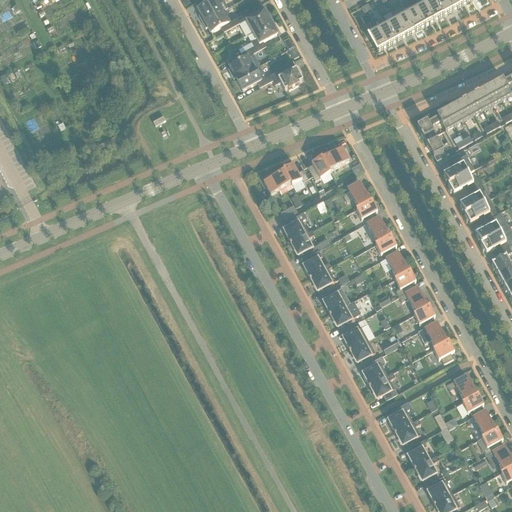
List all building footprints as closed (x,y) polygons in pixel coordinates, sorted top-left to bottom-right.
[(222,0),(205,0),(208,5),(198,11),(201,17),(199,18),(202,24),(223,13),(218,6),(224,3),(222,0)] [(433,0),(425,0),(422,2),(434,23),(443,18),(433,0)] [(445,0),(433,0),(443,18),(453,13),(445,0)] [(445,0),(453,13),(462,8),(458,0),(445,0)] [(424,6),(415,11),(425,28),(434,23),(422,2),(424,6)] [(405,14),(415,33),(425,28),(415,11),(406,16),(405,14)] [(236,21),(239,26),(246,22),(253,34),(273,23),(269,17),(267,18),(264,12),(250,20),(247,15),(236,21)] [(239,26),(236,21),(229,25),(223,13),(202,24),(206,30),(208,29),(211,35),(221,29),(224,34),(239,26)] [(405,14),(395,19),(406,38),(415,33),(405,14)] [(395,19),(386,24),(396,44),(406,38),(395,19)] [(252,50),(254,53),(255,55),(266,49),(263,44),(278,36),(274,30),(276,29),(273,23),(253,34),(257,41),(251,44),(254,49),(252,50)] [(376,27),(375,27),(387,49),(396,44),(386,24),(385,25),(387,27),(378,31),(376,27)] [(375,27),(365,33),(377,54),(387,49),(375,27)] [(289,40),(284,43),(289,52),(294,49),(289,40)] [(254,71),(248,59),(255,55),(254,53),(252,50),(241,56),(244,61),(229,69),(236,81),(254,71)] [(294,50),(289,52),(294,61),(299,58),(294,50)] [(48,55),(43,58),(46,65),(52,62),(48,55)] [(271,84),(273,83),(275,87),(280,85),(285,92),(288,90),(289,92),(298,87),(297,86),(303,82),(300,76),(302,75),(298,69),(286,76),(283,70),(268,79),(271,84)] [(264,75),(258,78),(254,71),(236,81),(243,93),(257,85),(260,90),(271,84),(268,79),(266,80),(264,75)] [(493,87),(502,102),(511,97),(506,87),(511,83),(511,82),(510,78),(493,87)] [(484,92),(493,108),(502,102),(493,87),(484,92)] [(475,97),(483,113),(493,108),(484,92),(475,97)] [(465,102),(474,118),(483,113),(475,97),(465,102)] [(456,107),(464,123),(474,118),(465,102),(456,107)] [(447,112),(455,128),(464,123),(456,107),(447,112)] [(439,123),(445,133),(455,128),(447,112),(430,121),(433,126),(439,123)] [(511,121),(509,116),(503,120),(506,125),(511,121)] [(155,129),(166,123),(163,119),(153,125),(155,129)] [(427,123),(417,129),(425,144),(435,138),(427,123)] [(498,123),(491,127),(493,132),(501,128),(498,123)] [(493,132),(491,127),(484,130),(486,136),(493,132)] [(475,142),(482,138),(479,133),(472,137),(475,142)] [(435,138),(425,144),(436,164),(441,161),(439,156),(444,153),(435,138)] [(470,138),(462,142),(465,147),(473,143),(470,138)] [(465,147),(462,142),(456,146),(459,151),(465,147)] [(329,173),(350,162),(343,150),(322,161),(330,176),(331,175),(329,173)] [(457,168),(444,176),(449,185),(448,185),(448,186),(469,175),(474,172),(468,162),(465,157),(463,153),(452,159),(457,168)] [(318,177),(320,181),(330,176),(322,161),(322,160),(312,165),(313,167),(305,171),(311,181),(318,177)] [(294,166),(284,172),(292,187),(302,182),(303,185),(311,181),(305,171),(299,175),(294,166)] [(292,187),(284,172),(283,172),(284,173),(264,184),(271,196),(291,185),(292,187)] [(469,175),(448,186),(454,195),(468,188),(471,193),(482,187),(479,182),(474,185),(468,175),(469,175)] [(357,185),(347,191),(358,211),(356,212),(356,213),(372,204),(371,204),(362,189),(360,191),(357,185)] [(461,208),(460,209),(462,213),(464,212),(465,215),(464,215),(465,216),(485,204),(490,202),(491,201),(482,187),(471,193),(473,198),(460,205),(461,208)] [(324,204),(328,212),(334,209),(329,201),(324,204)] [(466,218),(464,219),(466,223),(468,222),(470,225),(484,218),(487,223),(498,217),(495,211),(490,202),(485,204),(465,216),(466,218)] [(372,204),(356,213),(362,222),(364,221),(366,226),(376,221),(374,216),(377,214),(372,204)] [(286,224),(299,217),(294,207),(281,215),(286,224)] [(289,230),(284,232),(291,244),(290,245),(290,246),(309,235),(302,223),(307,221),(304,215),(287,225),(289,230)] [(478,238),(476,239),(478,243),(480,242),(481,245),(501,234),(505,232),(509,230),(501,215),(498,217),(487,223),(490,228),(476,235),(478,238)] [(376,221),(366,226),(378,247),(391,239),(390,239),(382,224),(379,226),(376,221)] [(482,248),(480,249),(483,253),(485,252),(486,255),(500,247),(503,252),(509,249),(511,247),(511,234),(509,230),(505,232),(501,234),(481,245),(482,248)] [(309,235),(290,246),(292,246),(298,258),(314,249),(309,240),(314,238),(312,233),(309,235)] [(378,247),(376,248),(381,257),(383,256),(386,261),(395,256),(393,251),(397,249),(391,239),(378,247)] [(328,242),(319,247),(322,252),(331,247),(328,242)] [(495,271),(498,276),(511,268),(511,267),(506,257),(511,254),(509,249),(503,252),(506,257),(492,265),(493,267),(491,268),(493,272),(495,271)] [(309,281),(310,282),(332,269),(329,265),(324,268),(320,260),(322,259),(319,253),(307,260),(309,265),(304,268),(311,280),(309,281)] [(395,256),(386,261),(397,282),(411,274),(410,274),(409,274),(401,259),(398,261),(395,256)] [(511,268),(498,276),(499,278),(497,279),(499,283),(501,282),(504,287),(511,283),(511,268)] [(332,269),(310,282),(311,281),(318,293),(336,284),(329,271),(332,270),(332,269)] [(397,282),(395,283),(400,292),(396,294),(399,300),(415,291),(412,286),(416,284),(411,274),(397,282)] [(357,287),(365,282),(362,276),(353,281),(357,287)] [(346,277),(338,281),(342,287),(344,286),(349,283),(346,277)] [(511,297),(511,283),(504,287),(505,289),(503,290),(505,294),(507,293),(510,298),(511,297)] [(335,298),(324,304),(330,316),(329,317),(348,307),(350,306),(342,291),(334,295),(335,298)] [(415,291),(399,300),(402,305),(406,303),(408,302),(416,317),(430,309),(428,309),(420,294),(417,296),(415,291)] [(348,307),(329,317),(330,318),(331,317),(338,329),(355,320),(361,317),(354,304),(348,307)] [(416,317),(414,318),(419,327),(421,326),(424,331),(434,326),(431,321),(435,319),(430,309),(416,317)] [(365,321),(358,325),(361,330),(368,327),(365,321)] [(424,331),(418,335),(425,347),(431,344),(435,352),(449,344),(448,344),(439,329),(437,331),(434,326),(424,331)] [(349,353),(368,343),(361,330),(343,340),(350,352),(349,353)] [(381,347),(385,354),(399,347),(395,340),(381,347)] [(368,343),(349,353),(350,354),(351,353),(357,365),(375,355),(368,343)] [(435,352),(433,353),(439,363),(441,361),(444,367),(453,361),(451,356),(455,354),(449,344),(435,352)] [(382,359),(372,364),(375,369),(381,366),(385,364),(382,359)] [(388,379),(388,378),(381,366),(375,369),(363,376),(364,377),(363,378),(366,383),(367,383),(370,388),(369,388),(369,389),(388,379)] [(393,376),(388,378),(388,379),(369,389),(369,390),(371,389),(377,401),(383,398),(395,391),(390,383),(395,380),(393,376)] [(462,406),(463,406),(478,398),(478,397),(477,398),(469,383),(466,384),(463,379),(450,386),(452,392),(456,390),(464,405),(462,406)] [(398,397),(395,391),(383,398),(386,403),(398,397)] [(484,407),(478,398),(463,406),(471,421),(483,415),(480,409),(484,407)] [(398,417),(406,412),(404,407),(395,412),(398,417)] [(394,435),(394,436),(413,425),(406,412),(398,417),(389,422),(395,434),(394,435)] [(483,415),(471,421),(482,442),(498,433),(497,432),(496,433),(488,418),(485,419),(483,415)] [(418,422),(413,425),(394,436),(395,436),(396,435),(399,441),(398,441),(401,447),(402,446),(403,447),(420,438),(416,429),(421,426),(418,422)] [(444,423),(438,426),(441,433),(447,430),(444,423)] [(486,459),(490,456),(502,450),(499,445),(503,442),(498,433),(482,442),(478,444),(486,459)] [(414,471),(431,462),(424,450),(427,449),(423,443),(411,450),(414,455),(408,458),(415,470),(414,471)] [(502,450),(490,456),(501,477),(511,470),(511,461),(507,453),(504,454),(502,450)] [(436,459),(431,462),(414,471),(414,472),(416,471),(419,477),(417,477),(420,482),(422,482),(422,483),(428,480),(436,476),(438,475),(433,466),(438,463),(436,459)] [(483,461),(473,466),(476,472),(486,466),(483,461)] [(511,470),(501,477),(509,491),(511,489),(511,470)] [(436,476),(428,480),(430,486),(439,481),(436,476)] [(433,507),(434,507),(453,497),(446,484),(428,494),(435,506),(433,507)] [(490,492),(483,496),(487,503),(493,500),(494,499),(490,492)] [(434,507),(434,508),(435,507),(438,511),(455,511),(460,509),(453,497),(434,507)]
